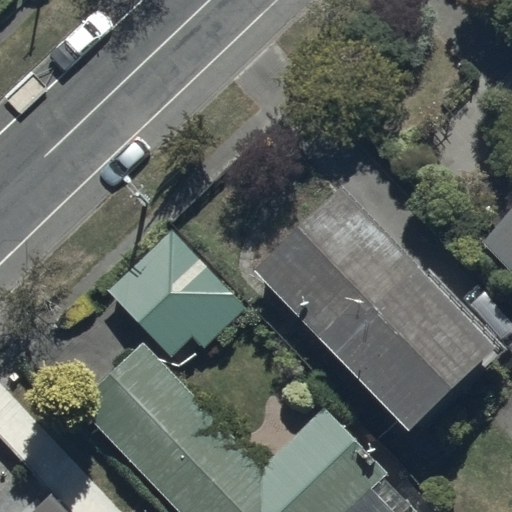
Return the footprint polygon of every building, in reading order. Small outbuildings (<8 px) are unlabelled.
[(511,88),(494,105),(511,123),(511,88)] [(345,200),(254,286),(420,460),(511,374),(345,200)] [(511,233),(484,260),(511,289),(511,233)] [(174,242),(111,304),(172,368),(192,348),(203,360),(247,317),(174,242)] [(146,357),(80,420),(169,511),(406,511),(323,426),(266,481),(146,357)]
